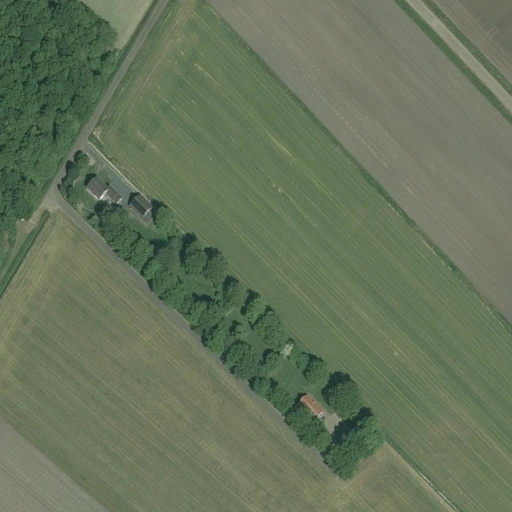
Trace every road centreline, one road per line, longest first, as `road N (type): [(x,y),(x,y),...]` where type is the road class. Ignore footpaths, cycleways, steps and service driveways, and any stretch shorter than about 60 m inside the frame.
road 1 (unclassified): [(54,184),(162,0)]
road 2 (unclassified): [(511,104),(413,0)]
